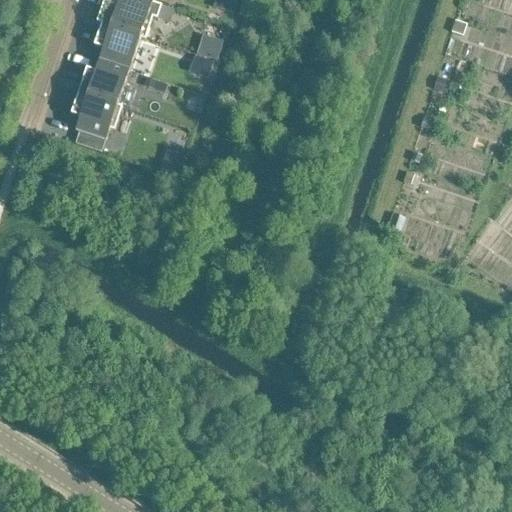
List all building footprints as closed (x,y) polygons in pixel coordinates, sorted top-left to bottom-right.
[(106,3),(98,26),(105,28),(146,42),(153,20),(157,22),(162,9),(144,3),(134,0),(123,0),(121,8),(106,3)] [(134,0),(144,3),(162,9),(162,8),(153,5),(154,0),(134,0)] [(217,0),(215,6),(230,11),(235,12),(239,0),(217,0)] [(464,39),(467,28),(455,24),(452,35),(464,39)] [(102,29),(94,50),(106,54),(102,65),(109,68),(129,75),(141,41),(145,43),(146,42),(105,28),(98,26),(97,27),(102,29)] [(203,37),(195,75),(215,79),(223,41),(203,37)] [(87,73),(79,96),(122,111),(123,110),(118,108),(129,75),(109,68),(102,65),(98,77),(87,73)] [(167,87),(147,81),(144,89),(164,96),(167,87)] [(446,96),(450,85),(438,81),(434,92),(446,96)] [(115,134),(122,111),(79,96),(71,119),(82,123),(78,135),(106,144),(110,132),(115,134)] [(181,177),(187,158),(167,151),(161,171),(181,177)] [(418,166),(421,158),(413,155),(412,155),(409,163),(411,164),(418,166)] [(418,178),(407,175),(404,184),(415,188),(418,178)] [(402,235),(406,222),(393,218),(388,231),(402,235)]
